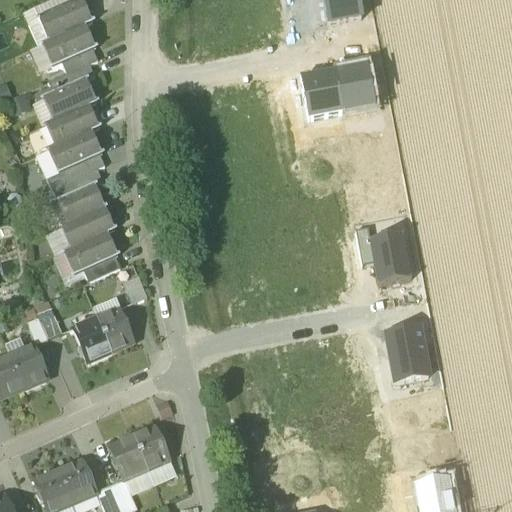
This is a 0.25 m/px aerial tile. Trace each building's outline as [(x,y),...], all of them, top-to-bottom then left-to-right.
[(39,24),(70,10),(66,0),(62,0),(33,12),(38,23),(39,24)] [(93,1),(92,0),(66,0),(70,10),(82,5),(82,6),(93,1)] [(227,0),(209,3),(210,9),(217,43),(218,51),(248,45),(239,0),(227,0)] [(299,36),(327,30),(320,0),(292,0),(293,4),(299,36)] [(320,0),(327,30),(345,27),(361,24),(356,0),(320,0)] [(41,24),(51,46),(83,32),(90,29),(80,7),(82,6),(82,5),(70,10),(39,24),(39,25),(41,24)] [(205,45),(217,43),(210,9),(198,11),(205,45)] [(38,23),(33,12),(22,17),(38,52),(44,49),(51,46),(41,24),(39,25),(38,23)] [(373,22),(361,24),(345,27),(350,51),(377,45),(373,22)] [(93,55),(83,32),(51,46),(44,49),(54,72),(60,69),(93,55)] [(54,72),(44,49),(38,52),(29,56),(39,78),(54,72)] [(60,69),(66,81),(89,71),(98,67),(93,55),(60,69)] [(94,83),(89,71),(66,81),(60,84),(47,89),(52,100),(83,87),(85,85),(86,87),(94,83)] [(370,71),(335,78),(343,120),(378,113),(370,71)] [(307,126),(343,120),(335,78),(299,85),(307,126)] [(52,127),(52,128),(89,112),(96,109),(95,108),(93,109),(83,88),(86,87),(85,85),(83,87),(52,100),(42,105),(43,106),(46,105),(55,126),(52,127)] [(95,108),(86,87),(83,88),(93,109),(95,108)] [(0,109),(5,108),(12,104),(5,88),(0,90),(0,109)] [(24,99),(12,104),(5,108),(12,123),(31,114),(24,99)] [(46,105),(43,106),(52,127),(55,126),(46,105)] [(52,127),(43,106),(32,111),(42,133),(46,131),(52,128),(52,127)] [(55,151),(56,153),(91,137),(99,134),(98,132),(95,133),(87,115),(90,113),(89,112),(52,128),(46,131),(46,132),(49,130),(58,149),(55,151)] [(98,132),(90,113),(87,115),(95,133),(98,132)] [(49,130),(46,132),(55,151),(58,149),(49,130)] [(92,138),(91,137),(56,153),(48,156),(49,157),(51,156),(61,177),(58,178),(59,179),(62,178),(99,162),(102,160),(101,159),(99,160),(89,139),(92,138)] [(101,159),(92,138),(89,139),(99,160),(101,159)] [(49,157),(48,156),(35,162),(51,196),(56,194),(52,187),(63,182),(62,178),(59,179),(58,178),(49,157)] [(51,156),(49,157),(58,178),(61,177),(51,156)] [(52,187),(56,194),(89,180),(96,176),(104,173),(99,162),(62,178),(63,182),(52,187)] [(93,190),(89,180),(56,194),(51,196),(55,207),(93,190)] [(59,230),(60,234),(104,214),(103,211),(101,212),(93,193),(94,192),(93,190),(55,207),(49,209),(50,211),(52,210),(61,229),(59,230)] [(103,211),(94,192),(93,193),(101,212),(103,211)] [(50,211),(59,230),(61,229),(52,210),(50,211)] [(105,215),(104,214),(60,234),(61,235),(63,234),(72,251),(69,252),(71,255),(107,239),(114,236),(113,234),(111,235),(103,216),(105,215)] [(113,234),(105,215),(103,216),(111,235),(113,234)] [(61,235),(60,234),(44,241),(54,263),(64,258),(71,255),(69,252),(61,235)] [(61,235),(69,252),(72,251),(63,234),(61,235)] [(361,272),(373,270),(369,247),(367,235),(355,237),(361,272)] [(108,241),(107,239),(71,255),(64,258),(64,260),(66,259),(75,278),(73,279),(74,280),(83,276),(115,262),(117,261),(116,259),(114,261),(106,242),(108,241)] [(402,240),(369,247),(373,270),(377,292),(411,285),(402,240)] [(116,259),(108,241),(106,242),(114,261),(116,259)] [(62,286),(74,280),(73,279),(64,260),(64,258),(54,263),(52,263),(62,286)] [(64,260),(73,279),(75,278),(66,259),(64,260)] [(86,283),(89,289),(120,275),(115,262),(83,276),(86,283)] [(74,280),(62,286),(65,293),(86,283),(83,276),(74,280)] [(123,288),(132,310),(146,304),(138,283),(123,288)] [(92,313),(97,325),(120,315),(115,303),(92,313)] [(33,313),(38,324),(52,318),(48,307),(33,313)] [(134,349),(120,315),(97,325),(111,359),(134,349)] [(52,318),(38,324),(47,345),(61,339),(52,318)] [(47,346),(47,345),(38,324),(26,328),(36,351),(47,346)] [(88,369),(111,359),(97,325),(73,334),(88,369)] [(419,332),(386,339),(396,389),(429,383),(419,332)] [(4,349),(9,361),(25,355),(20,343),(4,349)] [(313,381),(317,401),(344,396),(335,348),(307,354),(313,381)] [(25,355),(9,361),(24,396),(47,386),(32,352),(25,355)] [(0,404),(1,406),(24,396),(9,361),(0,365),(0,404)] [(317,401),(313,381),(301,383),(307,419),(320,417),(317,401)] [(156,433),(132,443),(147,477),(170,467),(156,433)] [(124,487),(147,477),(132,443),(109,453),(124,487)] [(81,467),(57,477),(72,511),(95,501),(94,499),(81,467)] [(170,467),(147,477),(153,492),(176,482),(170,467)] [(69,511),(72,511),(57,477),(34,486),(45,511),(69,511)] [(130,502),(153,492),(147,477),(124,487),(130,502)] [(415,490),(416,497),(418,511),(453,511),(448,484),(415,490)] [(124,487),(109,493),(117,511),(134,511),(130,502),(124,487)] [(99,511),(117,511),(109,493),(94,499),(95,501),(99,511)] [(406,511),(418,511),(416,497),(404,499),(406,511)] [(10,511),(6,500),(0,502),(0,511),(10,511)] [(95,501),(72,511),(95,511),(99,511),(95,501)]
